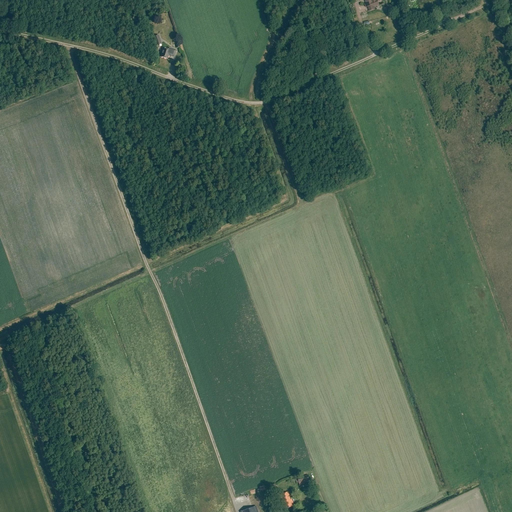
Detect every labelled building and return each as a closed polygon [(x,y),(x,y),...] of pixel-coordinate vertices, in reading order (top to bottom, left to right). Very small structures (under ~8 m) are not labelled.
[(375,8),(374,6),(379,5),(377,0),(375,0),(372,1),(372,0),(368,0),(365,1),(369,10),(375,8)] [(153,37),(156,46),(162,44),(159,35),(153,37)] [(163,48),(161,57),(167,59),(168,55),(174,57),(176,50),(170,49),(170,50),(163,48)] [(298,477),(299,484),(310,481),(308,474),(298,477)] [(282,499),(281,499),(284,509),(294,506),(292,500),(291,499),(288,491),(280,494),(282,499)]
